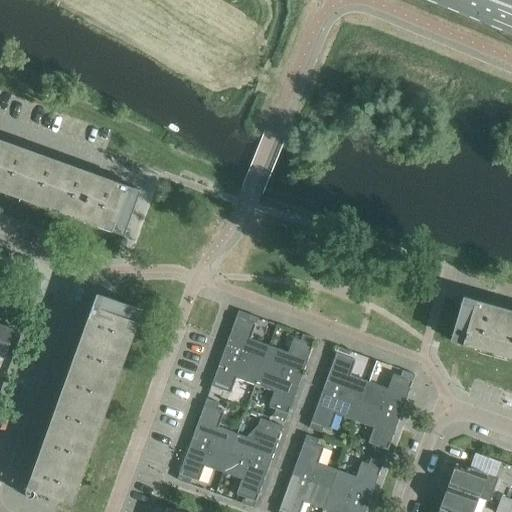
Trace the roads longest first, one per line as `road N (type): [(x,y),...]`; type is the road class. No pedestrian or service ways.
road 1 (residential): [(0,464),(71,270),(0,244)]
road 2 (residential): [(110,511),(180,324)]
road 3 (residential): [(511,430),(442,406),(402,511)]
road 4 (residential): [(136,177),(0,128)]
